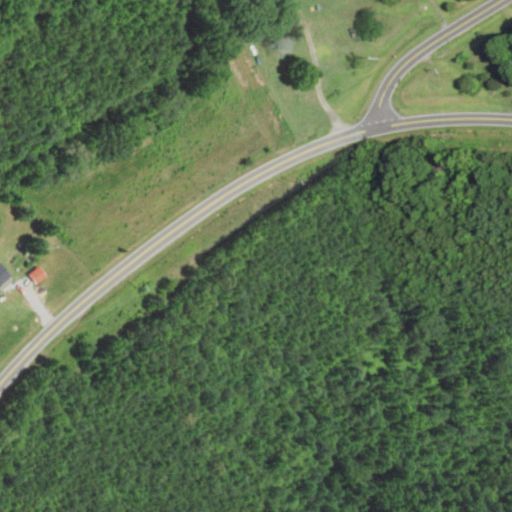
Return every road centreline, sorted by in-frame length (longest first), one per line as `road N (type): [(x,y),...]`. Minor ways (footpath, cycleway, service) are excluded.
road 1 (residential): [(511,117),(419,120),(351,133),(252,176),(87,297),(0,382)]
road 2 (residential): [(380,127),(385,89),(404,64),(500,0)]
